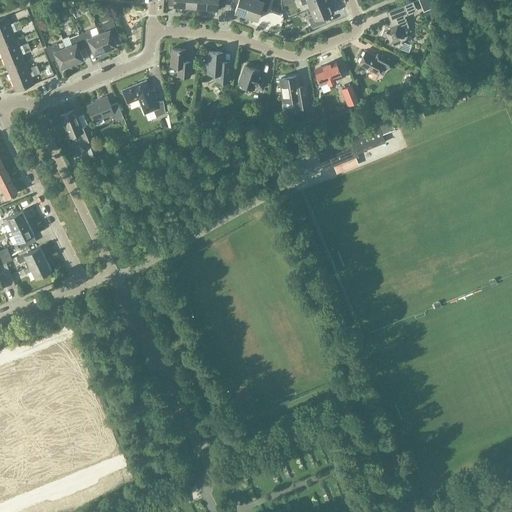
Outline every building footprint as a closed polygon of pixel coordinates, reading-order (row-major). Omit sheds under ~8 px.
[(206,0),(196,0),(196,7),(206,8),(206,0)] [(206,0),(206,8),(217,9),(218,0),(206,0)] [(246,16),(251,0),(233,0),(238,2),(235,12),(246,16)] [(266,11),(270,0),(251,0),(246,16),(257,20),(261,9),(266,11)] [(310,9),(329,2),(328,0),(300,0),(302,5),(307,3),(310,9)] [(418,0),(414,0),(413,1),(418,13),(422,11),(418,0)] [(409,27),(404,16),(417,11),(413,1),(388,12),(393,25),(390,27),(385,25),(381,36),(386,38),(384,43),(395,47),(397,42),(402,44),(402,43),(403,41),(406,40),(408,35),(406,33),(409,27)] [(329,2),(310,9),(313,16),(308,18),(312,28),(324,23),(321,18),(333,13),(329,2)] [(385,11),(374,16),(376,22),(387,18),(385,11)] [(0,32),(11,28),(7,17),(0,19),(0,32)] [(112,36),(118,34),(113,21),(102,25),(105,31),(99,34),(105,50),(116,46),(112,36)] [(0,45),(16,39),(11,28),(0,32),(0,45)] [(105,50),(99,34),(92,36),(90,30),(79,34),(85,47),(90,45),(94,55),(105,50)] [(79,49),(85,47),(79,34),(69,38),(72,45),(65,47),(72,63),(83,59),(79,49)] [(20,50),(16,39),(0,45),(0,51),(2,58),(20,50)] [(72,63),(65,47),(59,50),(56,43),(46,48),(51,60),(57,58),(61,68),(72,63)] [(190,77),(191,62),(185,61),(186,49),(172,48),(170,66),(178,67),(178,76),(190,77)] [(25,61),(20,50),(2,58),(7,69),(25,61)] [(230,62),(224,61),(224,52),(208,51),(206,73),(217,74),(216,81),(229,82),(230,68),(230,62)] [(387,68),(393,58),(381,51),(377,57),(365,51),(358,64),(378,74),(383,66),(387,68)] [(29,72),(25,61),(7,69),(11,80),(29,72)] [(315,70),(321,84),(327,81),(329,83),(334,81),(335,78),(341,76),(335,62),(315,70)] [(259,74),(260,71),(245,66),(239,84),(253,89),(254,86),(262,89),(267,76),(259,74)] [(34,84),(29,72),(11,80),(16,91),(34,84)] [(305,85),(298,86),(296,76),(281,78),(284,101),(295,100),(297,109),(309,107),(306,93),(305,85)] [(156,117),(165,113),(163,101),(157,102),(155,90),(150,90),(146,80),(122,90),(127,103),(138,99),(145,113),(153,110),(156,117)] [(342,89),(348,104),(359,99),(353,84),(342,89)] [(113,119),(123,116),(117,103),(111,105),(107,96),(99,100),(99,101),(87,106),(93,121),(111,114),(113,119)] [(85,142),(93,139),(88,125),(82,127),(74,109),(60,115),(69,138),(81,133),(85,142)] [(378,124),(315,150),(324,170),(358,156),(357,153),(385,142),(378,124)] [(0,183),(10,179),(3,165),(0,166),(0,183)] [(0,183),(0,186),(1,186),(7,198),(17,193),(10,179),(0,183)] [(11,230),(28,222),(22,211),(2,220),(5,225),(8,223),(11,230)] [(33,234),(28,222),(11,230),(5,233),(7,238),(14,235),(17,242),(33,234)] [(29,266),(45,258),(40,246),(23,254),(17,258),(19,263),(26,259),(29,266)] [(0,257),(9,254),(7,248),(0,250),(0,257)] [(0,264),(5,262),(11,260),(9,254),(0,257),(0,264)] [(35,278),(51,270),(45,258),(29,266),(23,269),(26,273),(31,271),(35,278)] [(5,262),(0,264),(0,265),(1,269),(4,276),(10,274),(5,262)] [(15,286),(10,275),(10,274),(4,276),(9,288),(15,286)] [(494,278),(488,281),(491,288),(497,285),(494,278)] [(439,301),(432,304),(435,310),(441,307),(439,301)] [(6,466),(0,468),(0,481),(4,492),(15,488),(13,481),(20,478),(11,456),(3,460),(6,466)]
